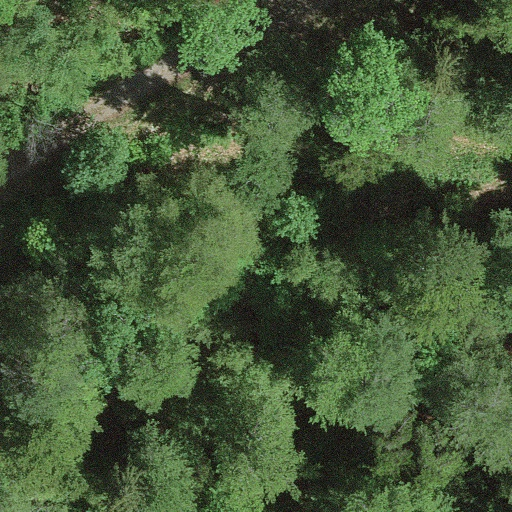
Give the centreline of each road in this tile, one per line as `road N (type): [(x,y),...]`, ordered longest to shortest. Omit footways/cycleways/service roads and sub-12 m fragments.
road 1 (track): [(511,153),(195,156),(0,202)]
road 2 (track): [(0,180),(317,0)]
